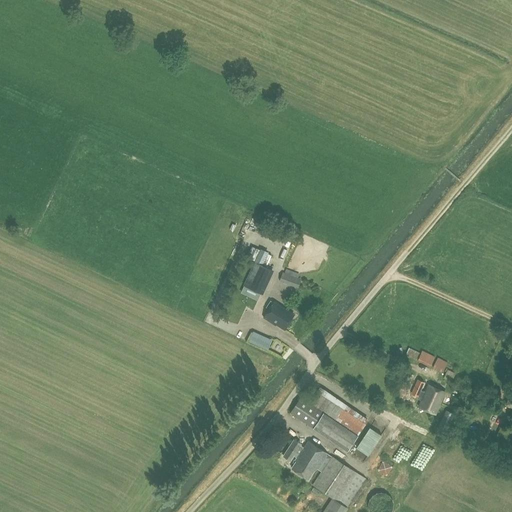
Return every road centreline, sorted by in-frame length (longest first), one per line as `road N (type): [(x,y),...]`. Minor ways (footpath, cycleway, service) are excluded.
road 1 (unclassified): [(187,511),(280,411),(388,270),(511,327)]
road 2 (track): [(305,372),(511,473)]
road 3 (track): [(388,270),(511,121)]
